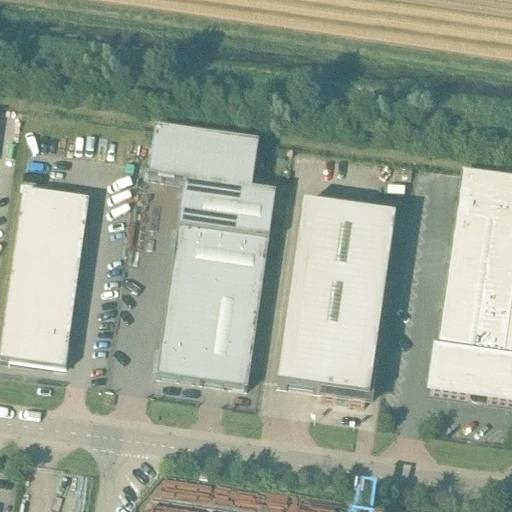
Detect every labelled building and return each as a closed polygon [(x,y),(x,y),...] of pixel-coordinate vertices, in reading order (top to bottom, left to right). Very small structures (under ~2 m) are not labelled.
[(147,183),(183,188),(183,187),(251,197),(252,181),(257,149),(154,135),(147,183)] [(277,152),(276,162),(284,163),(286,154),(277,152)] [(511,185),(461,178),(429,397),(511,408),(511,185)] [(183,187),(183,188),(177,234),(268,247),(277,184),(252,181),(251,197),(183,187)] [(22,197),(0,354),(0,365),(64,374),(87,206),(22,197)] [(301,210),(275,391),(321,398),(320,404),(363,410),(369,373),(372,374),(394,224),(301,210)] [(268,247),(177,234),(170,281),(216,288),(261,294),(268,247)] [(201,388),(216,288),(170,281),(155,381),(201,388)] [(216,288),(201,388),(247,395),(261,294),(216,288)]
